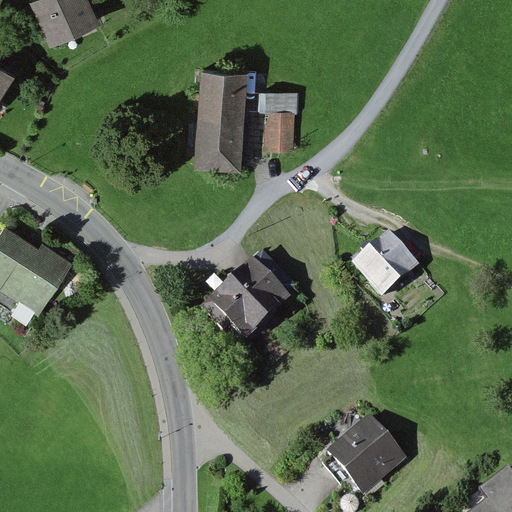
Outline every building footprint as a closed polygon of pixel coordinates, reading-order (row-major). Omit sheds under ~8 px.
[(86,0),(38,0),(31,4),(51,49),(99,28),(86,0)] [(0,102),(15,79),(0,69),(0,102)] [(250,72),(200,70),(194,167),(245,170),(250,72)] [(38,100),(35,109),(42,111),(46,103),(38,100)] [(296,104),(269,103),(266,155),(293,156),(296,104)] [(40,251),(7,230),(0,239),(0,293),(41,320),(76,266),(44,245),(40,251)] [(385,238),(352,268),(383,302),(416,273),(385,238)] [(261,254),(199,315),(236,353),(298,292),(261,254)] [(369,415),(322,456),(365,504),(412,463),(369,415)] [(511,511),(511,480),(503,469),(449,511),(511,511)]
